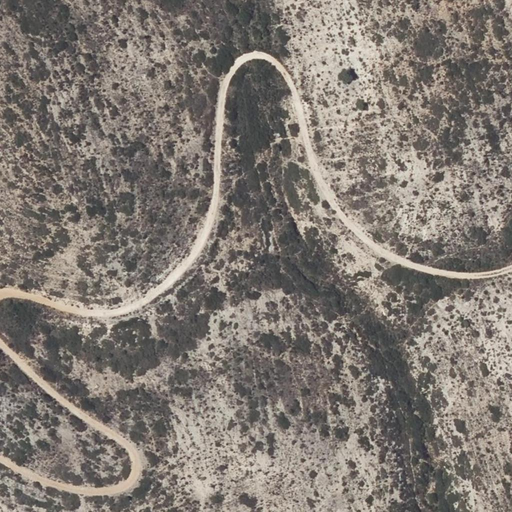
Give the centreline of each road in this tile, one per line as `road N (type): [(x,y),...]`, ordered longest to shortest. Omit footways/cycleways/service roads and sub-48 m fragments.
road 1 (track): [(0,293),(27,288),(72,303),(120,303),(187,254),(215,189),(221,84),(234,56),(254,45),(291,88),(304,145),(326,190),(380,251),(450,270),(511,267)]
road 2 (track): [(0,455),(86,486),(111,485),(143,463),(138,449),(87,421),(0,346)]
